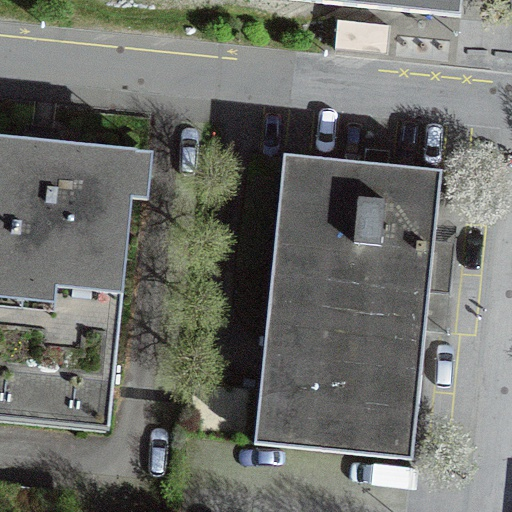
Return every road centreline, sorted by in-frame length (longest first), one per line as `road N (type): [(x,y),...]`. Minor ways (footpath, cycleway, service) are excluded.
road 1 (unknown): [(503,475),(193,481),(127,456)]
road 2 (residential): [(511,109),(270,84)]
